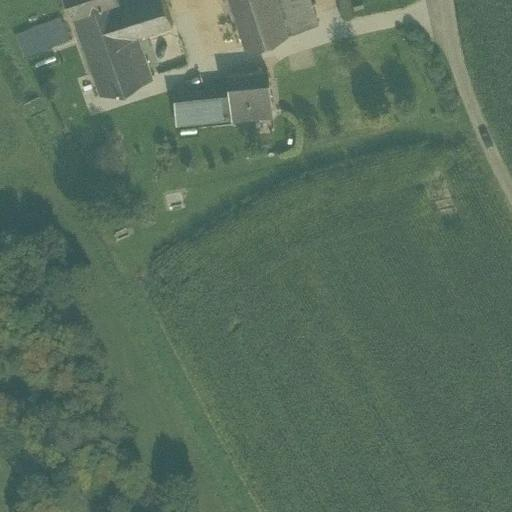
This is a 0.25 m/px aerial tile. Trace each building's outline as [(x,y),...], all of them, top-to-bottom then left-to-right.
[(67,0),(71,9),(97,0),(67,0)] [(163,0),(97,0),(71,9),(100,93),(162,73),(146,30),(172,22),(163,0)] [(310,0),(229,0),(244,45),(317,21),(310,0)] [(62,21),(17,39),(22,55),(68,36),(62,21)] [(266,70),(227,73),(229,90),(232,116),(271,112),(266,70)] [(232,116),(229,90),(174,95),(176,123),(232,116)]
